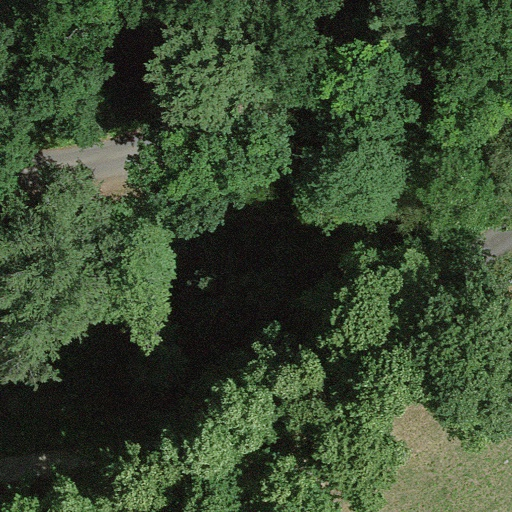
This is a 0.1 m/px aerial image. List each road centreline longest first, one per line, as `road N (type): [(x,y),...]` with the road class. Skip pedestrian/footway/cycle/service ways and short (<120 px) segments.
road 1 (unclassified): [(511,231),(170,443),(36,511)]
road 2 (unclassified): [(511,84),(369,101),(0,178)]
